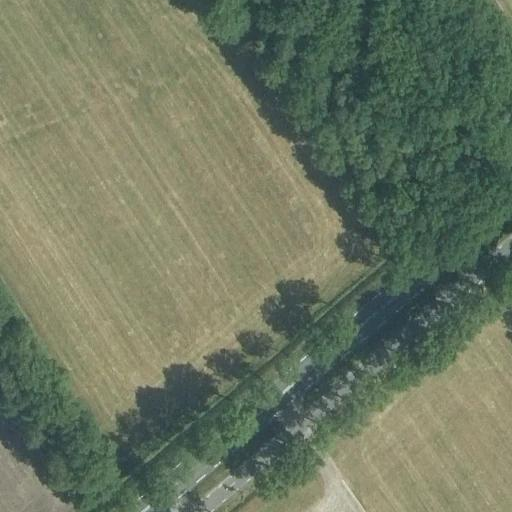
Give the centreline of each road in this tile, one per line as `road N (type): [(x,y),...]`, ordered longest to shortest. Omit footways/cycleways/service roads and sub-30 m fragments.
road 1 (primary): [(274,399),(511,196)]
road 2 (unclassified): [(299,428),(511,246)]
road 3 (primary): [(142,511),(274,399)]
road 4 (unclassified): [(200,511),(299,428)]
